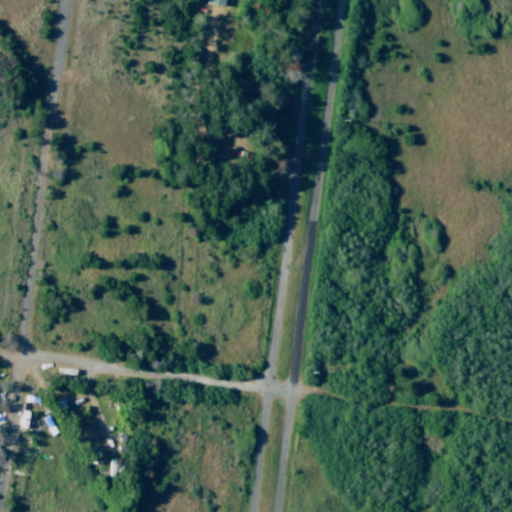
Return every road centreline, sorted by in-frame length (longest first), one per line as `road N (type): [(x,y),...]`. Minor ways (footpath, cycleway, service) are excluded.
road 1 (residential): [(345,0),(280,511),(271,392),(321,0)]
road 2 (residential): [(511,422),(0,354)]
road 3 (residential): [(0,508),(67,0)]
